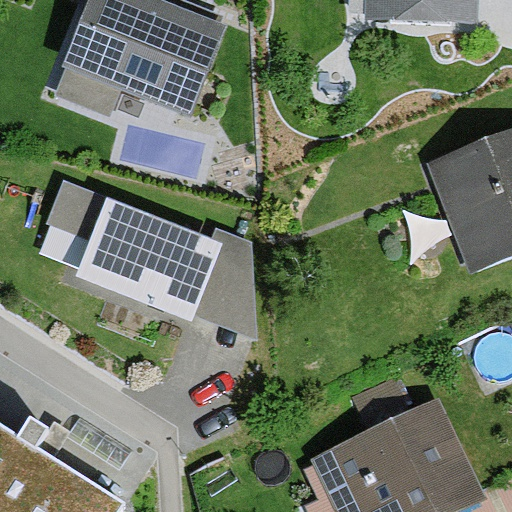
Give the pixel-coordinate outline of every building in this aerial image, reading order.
[(78,0),(84,2),(57,72),(193,124),(227,35),(135,0),(78,0)] [(357,0),(356,27),(466,34),(467,0),(357,0)] [(511,135),(420,170),(460,276),(511,256),(511,135)] [(257,347),(252,249),(216,235),(209,254),(112,215),(115,207),(64,186),(46,230),(92,248),(75,291),(193,337),(198,324),(257,347)] [(511,511),(511,502),(505,487),(469,503),(430,413),(299,471),(303,479),(295,482),(308,511),(511,511)] [(114,511),(0,443),(0,511),(114,511)]
